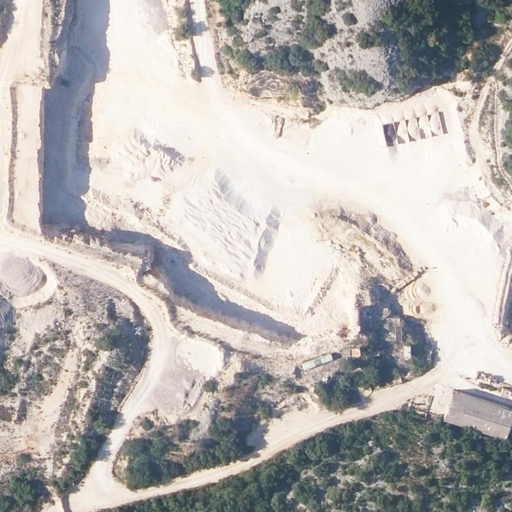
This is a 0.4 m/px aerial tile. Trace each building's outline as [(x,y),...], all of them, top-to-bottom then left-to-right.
[(351,304),(352,319),(362,319),(361,303),(351,304)] [(403,328),(395,327),(395,336),(398,336),(398,338),(403,338),(403,328)] [(359,343),(345,345),(346,353),(360,352),(359,343)] [(511,390),(503,388),(501,394),(509,397),(511,390)] [(484,432),(511,439),(511,407),(453,390),(445,421),(484,432)]
